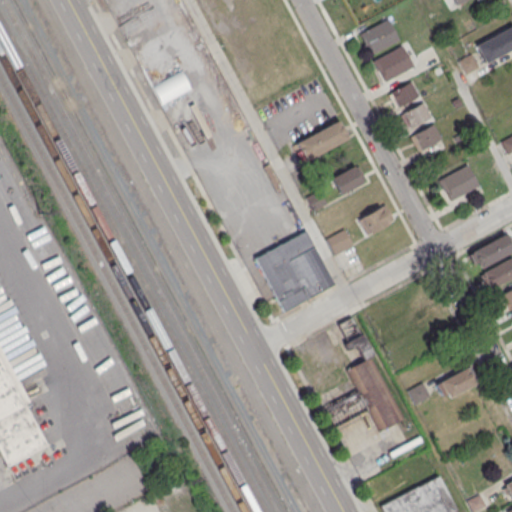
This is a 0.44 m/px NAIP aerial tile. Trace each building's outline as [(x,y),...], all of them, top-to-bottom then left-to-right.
[(399,40),(387,19),(357,35),(369,56),(399,40)] [(482,63),(511,49),(511,27),(511,26),(473,44),(482,63)] [(413,68),(402,47),(372,62),(382,83),(413,68)] [(465,73),(475,68),(469,57),(459,62),(465,73)] [(418,98),(412,83),(388,93),(395,109),(418,98)] [(399,115),(407,130),(430,118),(423,103),(399,115)] [(347,140),(338,121),(295,142),(304,161),(347,140)] [(441,140),(433,125),(410,136),(418,152),(441,140)] [(511,154),(511,139),(503,139),(503,154),(511,154)] [(449,203),(479,185),(466,165),(437,182),(449,203)] [(330,177),(339,195),(363,183),(355,166),(330,177)] [(357,219),(367,235),(389,222),(380,206),(357,219)] [(325,239),(334,255),(353,244),(344,229),(325,239)] [(254,256),(280,312),(334,287),(308,231),(254,256)] [(469,253),(478,270),(511,251),(511,248),(504,234),(469,253)] [(481,274),(491,291),(511,278),(511,257),(511,256),(481,274)] [(419,331),(440,321),(432,304),(411,313),(419,331)] [(387,340),(393,337),(388,328),(382,331),(387,340)] [(0,467),(42,449),(0,355),(0,467)] [(378,432),(402,421),(371,355),(347,366),(378,432)] [(444,400),(475,384),(467,367),(436,383),(444,400)] [(409,390),(416,403),(429,396),(423,383),(409,390)] [(420,487),(380,505),(382,511),(456,511),(440,476),(428,481),(422,466),(427,464),(423,454),(408,461),(420,487)]
